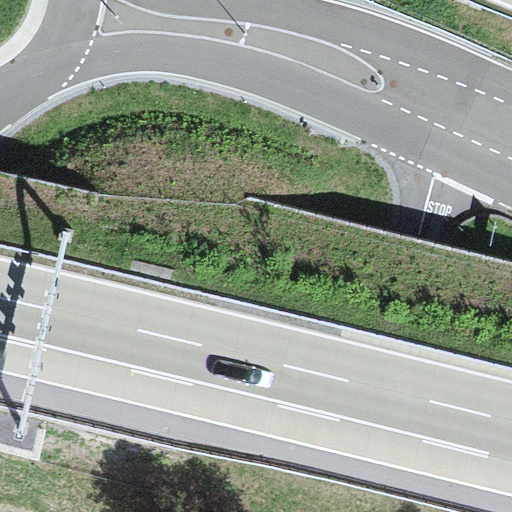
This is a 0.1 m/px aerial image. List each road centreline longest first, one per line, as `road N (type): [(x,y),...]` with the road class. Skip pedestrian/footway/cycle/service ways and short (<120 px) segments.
road 1 (motorway): [(0,300),(511,424)]
road 2 (primary): [(47,61),(174,53),(447,147)]
road 3 (residential): [(447,147),(351,511)]
road 4 (primary): [(465,85),(273,7),(196,0)]
